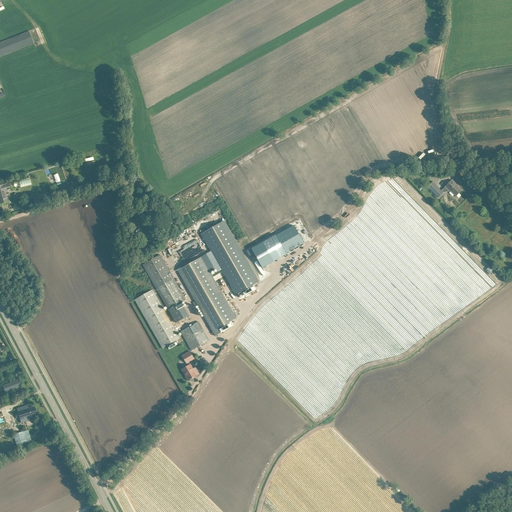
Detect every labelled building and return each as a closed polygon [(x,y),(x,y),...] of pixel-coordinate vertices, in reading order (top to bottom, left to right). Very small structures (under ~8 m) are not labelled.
[(0,42),(0,56),(34,43),(29,31),(0,42)] [(50,176),(51,186),(61,185),(60,175),(50,176)] [(427,345),(498,278),(405,179),(393,181),(331,239),(332,240),(326,245),(338,257),(345,257),(344,254),(365,252),(366,254),(391,251),(392,250),(426,286),(419,283),(419,287),(418,286),(419,291),(411,289),(425,303),(426,310),(423,309),(423,316),(411,328),(427,345)] [(445,186),(449,190),(450,191),(451,191),(456,196),(458,194),(461,191),(455,185),(456,184),(452,180),(445,186)] [(428,187),(436,195),(438,198),(443,193),(441,191),(433,182),(428,187)] [(0,203),(8,201),(5,192),(10,190),(9,184),(3,185),(3,184),(0,185),(0,203)] [(71,194),(70,190),(51,196),(52,200),(71,194)] [(45,202),(43,195),(33,198),(35,206),(45,202)] [(463,196),(458,200),(462,205),(467,200),(463,196)] [(142,225),(145,221),(142,218),(141,218),(137,214),(135,216),(135,217),(132,220),(137,225),(138,225),(140,227),(142,225)] [(225,221),(201,234),(211,251),(202,256),(202,257),(213,277),(223,271),(236,295),(244,290),(248,296),(253,293),(250,287),(259,282),(225,221)] [(277,236),(276,235),(247,252),(249,256),(254,254),(262,268),(287,254),(287,253),(304,243),(294,226),(277,236)] [(135,246),(133,249),(137,253),(140,250),(141,252),(144,249),(138,243),(135,246)] [(193,257),(206,250),(203,244),(190,251),(193,257)] [(168,310),(176,323),(189,316),(182,302),(186,300),(160,255),(143,265),(168,310)] [(213,277),(202,257),(178,271),(215,336),(228,329),(225,323),(236,317),(213,277)] [(135,300),(162,348),(180,338),(152,290),(135,300)] [(209,341),(207,336),(198,322),(181,332),(189,346),(192,351),(209,341)] [(194,359),(192,354),(190,351),(182,356),(187,365),(182,369),(185,374),(186,374),(189,380),(188,380),(189,381),(192,379),(193,379),(193,378),(197,376),(189,362),(194,359)] [(20,387),(17,380),(2,386),(5,393),(20,387)] [(28,405),(23,407),(13,410),(17,424),(30,420),(35,418),(34,415),(36,414),(34,407),(29,408),(28,405)] [(27,430),(22,432),(13,435),(18,449),(26,446),(31,445),(27,430)] [(2,442),(0,442),(0,448),(2,456),(8,454),(4,439),(1,439),(2,442)]
